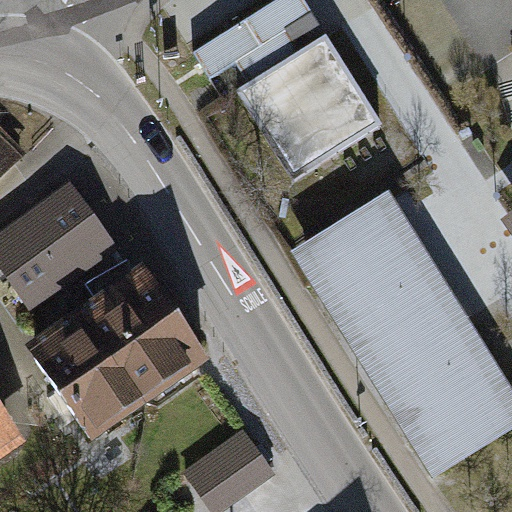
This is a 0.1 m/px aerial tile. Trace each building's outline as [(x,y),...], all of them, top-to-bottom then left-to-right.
[(390,140),(302,3),(208,63),(296,200),(390,140)] [(0,193),(30,164),(0,132),(0,193)] [(121,258),(73,189),(0,240),(0,264),(36,316),(121,258)] [(511,387),(394,198),(293,260),(435,489),(511,440),(511,387)] [(217,371),(146,271),(27,354),(97,455),(217,371)] [(0,476),(41,447),(0,390),(0,476)] [(186,472),(210,511),(237,511),(283,484),(252,432),(186,472)]
